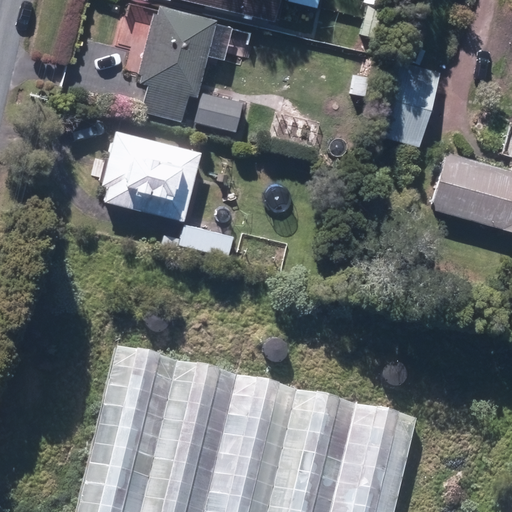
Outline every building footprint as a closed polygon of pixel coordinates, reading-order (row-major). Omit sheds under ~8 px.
[(180,0),(273,22),(278,0),(180,0)] [(359,36),(374,39),(381,8),(366,5),(359,36)] [(141,112),(180,122),(187,96),(195,98),(214,23),(158,9),(156,16),(152,15),(137,74),(142,76),(140,84),(148,86),(141,112)] [(67,86),(132,102),(135,88),(122,84),(131,50),(79,37),(67,86)] [(350,95),(363,97),(366,79),(352,77),(350,95)] [(382,138),(417,148),(434,87),(398,77),(382,138)] [(193,123),(234,133),(241,105),(201,94),(193,123)] [(97,202),(182,223),(200,153),(114,131),(97,202)] [(429,209),(511,232),(511,171),(445,153),(429,209)] [(159,249),(174,252),(177,240),(162,237),(159,249)] [(147,331),(150,333),(153,334),(155,334),(158,334),(161,333),(163,332),(165,331),(167,329),(169,327),(170,325),(171,322),(171,320),(171,317),(170,314),(169,312),(168,310),(166,308),(164,306),(162,305),(159,304),(157,304),(154,304),(152,304),(149,305),(147,307),(145,308),(143,310),(142,313),(141,315),(141,318),(141,320),(141,323),(142,325),(144,328),(145,330),(147,331)] [(267,362),(269,364),(271,364),(272,365),(274,365),(277,365),(280,365),(282,364),(284,362),(286,361),(288,358),(289,356),(290,354),(291,351),(291,348),(290,346),(289,343),(288,341),(286,339),(284,337),(282,336),(279,335),(277,335),(274,335),(272,335),(269,336),(267,337),(265,339),(263,341),(262,343),(261,346),(260,348),(260,351),(261,354),(262,356),(263,359),(265,361),(267,362)] [(116,350),(76,511),(393,511),(415,423),(116,350)]
